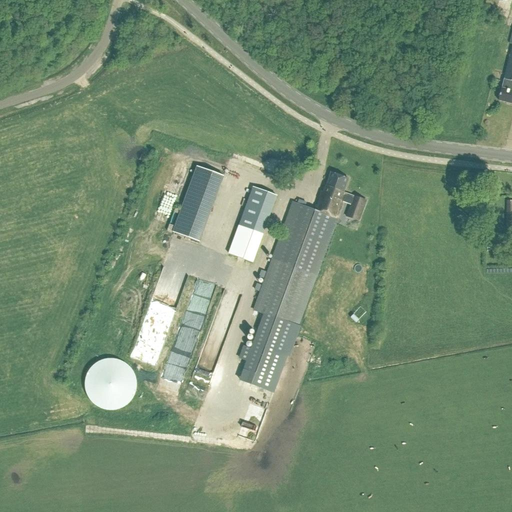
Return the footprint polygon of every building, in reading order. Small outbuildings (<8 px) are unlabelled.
[(511,44),(498,101),(511,104),(511,44)] [(172,232),(199,242),(223,175),(196,165),(172,232)] [(243,346),(238,359),(246,362),(259,366),(252,386),(274,394),(287,355),(290,356),(297,337),(301,326),(299,325),(338,219),(344,203),(349,205),(345,217),(359,222),(367,201),(344,192),(349,179),(331,172),(323,192),(320,191),(317,199),(320,199),(317,205),(315,205),(313,210),(300,205),(294,202),(293,202),(273,258),(263,283),(253,311),(263,315),(251,349),(243,346)] [(221,193),(221,204),(236,204),(237,193),(221,193)] [(239,226),(228,254),(252,263),(263,235),(239,226)] [(183,286),(191,287),(192,277),(183,276),(183,286)] [(152,297),(173,301),(176,288),(155,284),(152,297)] [(128,360),(150,366),(163,318),(156,316),(154,325),(139,321),(128,360)] [(206,328),(188,377),(204,383),(222,334),(206,328)] [(166,354),(182,357),(183,347),(168,345),(166,354)]
